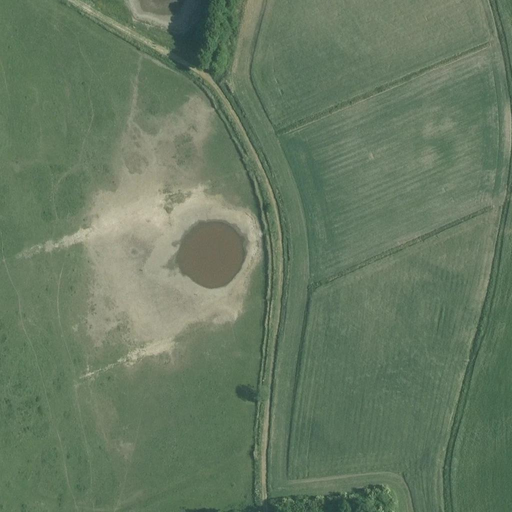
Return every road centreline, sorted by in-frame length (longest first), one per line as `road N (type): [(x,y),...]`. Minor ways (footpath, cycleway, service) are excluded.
road 1 (track): [(258,166),(271,203),(281,300),(266,426),(266,511)]
road 2 (track): [(203,76),(83,0)]
